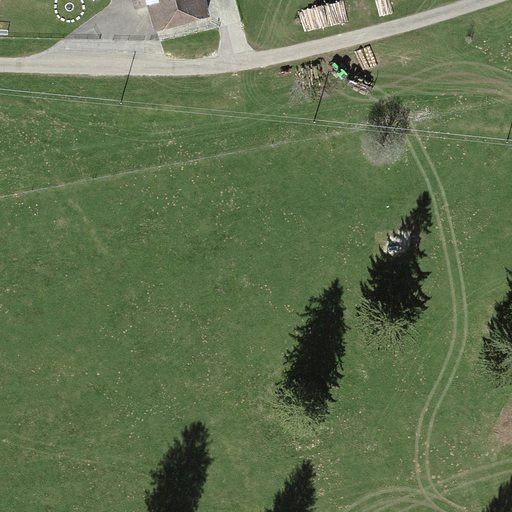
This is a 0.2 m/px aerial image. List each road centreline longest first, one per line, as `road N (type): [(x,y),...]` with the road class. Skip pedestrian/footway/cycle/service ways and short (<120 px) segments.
road 1 (unclassified): [(0,66),(204,68),(365,37),(476,0)]
road 2 (track): [(261,57),(391,88),(511,94)]
